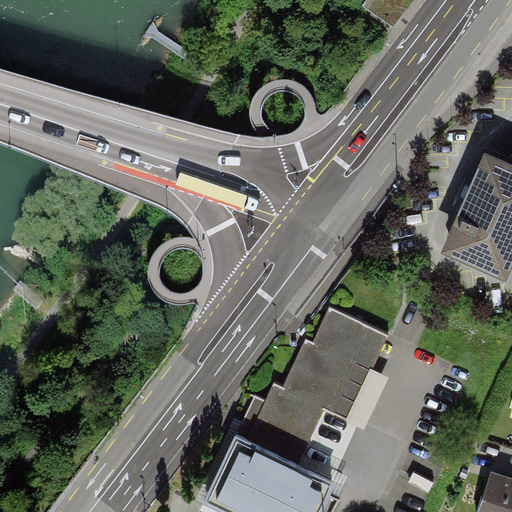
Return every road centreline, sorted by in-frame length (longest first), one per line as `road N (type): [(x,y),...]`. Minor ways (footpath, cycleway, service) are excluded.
road 1 (primary): [(343,202),(493,0)]
road 2 (primary): [(232,160),(0,103)]
road 3 (primary): [(171,402),(218,368),(306,251)]
road 4 (primary): [(0,107),(189,178)]
road 5 (primary): [(458,0),(366,114)]
road 6 (primary): [(366,114),(287,159),(232,160)]
road 7 (primary): [(189,178),(225,244),(227,305)]
road 8 (primary): [(90,511),(171,402)]
